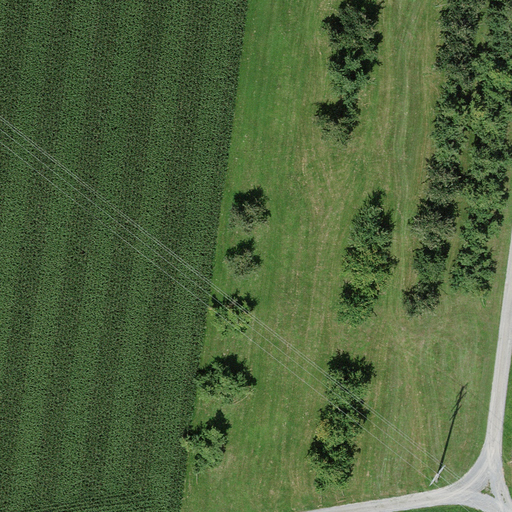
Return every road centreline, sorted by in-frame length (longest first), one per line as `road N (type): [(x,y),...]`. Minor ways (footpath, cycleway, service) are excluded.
road 1 (track): [(485,490),(511,293)]
road 2 (track): [(357,511),(485,490),(503,511)]
